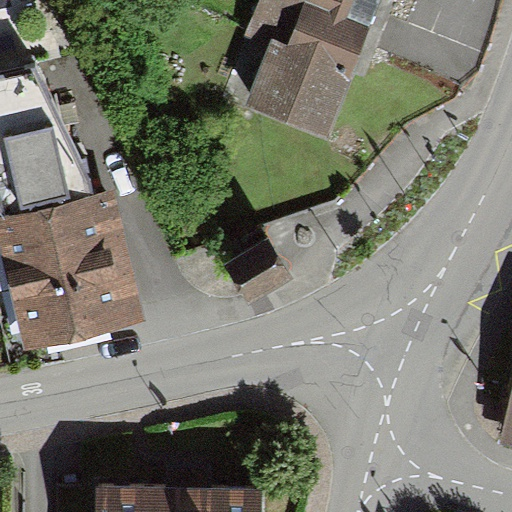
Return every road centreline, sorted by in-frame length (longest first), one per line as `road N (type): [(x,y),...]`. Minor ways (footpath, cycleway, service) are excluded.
road 1 (tertiary): [(0,405),(284,342),(390,356)]
road 2 (tertiary): [(390,356),(492,188),(511,140)]
road 3 (residential): [(365,467),(511,495)]
